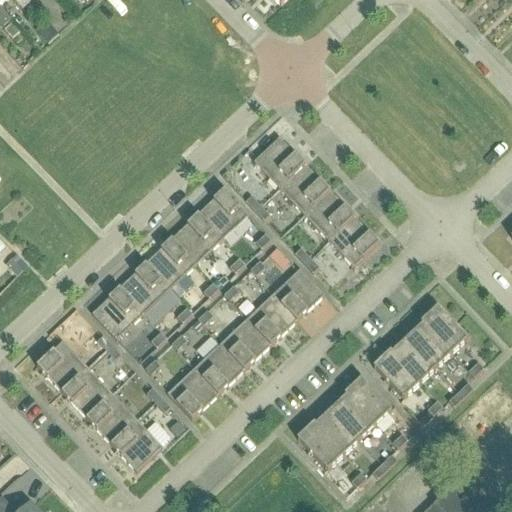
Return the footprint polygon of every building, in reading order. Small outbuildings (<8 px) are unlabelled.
[(30,5),(24,0),(0,0),(0,8),(9,0),(11,0),(23,12),(30,5)] [(271,0),(281,10),(290,0),(271,0)] [(11,23),(0,10),(0,24),(4,29),(11,23)] [(254,167),(279,194),(305,169),(280,143),(254,167)] [(279,194),(304,220),(330,196),(305,169),(279,194)] [(249,220),(225,195),(198,220),(222,246),(249,220)] [(304,220),(329,246),(355,222),(330,196),(304,220)] [(246,207),(255,216),(261,211),(252,201),(246,207)] [(264,226),(265,226),(270,221),(261,211),(255,216),(264,226)] [(198,220),(172,245),(196,270),(222,246),(198,220)] [(380,249),(355,222),(329,246),(354,273),(380,249)] [(256,248),(262,254),(271,245),(266,239),(256,248)] [(170,295),(196,270),(172,245),(146,269),(170,295)] [(296,259),(305,269),(310,263),(301,254),(296,259)] [(319,273),(310,263),(305,269),(314,278),(319,273)] [(27,271),(20,264),(9,274),(16,282),(27,271)] [(230,273),(235,279),(245,270),(240,264),(230,273)] [(256,282),(266,273),(260,267),(251,276),(256,282)] [(146,269),(119,294),(144,320),(170,295),(146,269)] [(300,275),(273,300),(298,326),(325,301),(300,275)] [(204,298),(209,304),(219,295),(213,289),(204,298)] [(224,300),(230,306),(239,297),(234,291),(224,300)] [(119,294),(93,319),(117,345),(144,320),(119,294)] [(272,350),(298,326),(273,300),(247,325),(272,350)] [(452,359),(468,344),(438,311),(421,327),(423,329),(423,328),(452,359)] [(178,323),(183,328),(193,319),(187,313),(178,323)] [(198,325),(204,331),(213,322),(208,316),(198,325)] [(245,375),(272,350),(247,325),(221,349),(245,375)] [(436,374),(452,359),(423,328),(423,329),(408,343),(436,374)] [(151,347),(157,353),(167,344),(161,338),(151,347)] [(98,347),(107,356),(113,351),(104,341),(98,347)] [(172,350),(177,356),(187,347),(181,341),(172,350)] [(421,388),(436,374),(408,343),(392,357),(392,358),(421,388)] [(37,371),(62,398),(88,374),(63,347),(37,371)] [(219,400),(245,375),(221,349),(195,374),(219,400)] [(113,351),(107,356),(116,366),(122,360),(113,351)] [(404,404),(421,388),(392,358),(392,357),(391,356),(374,372),(404,404)] [(151,380),(161,371),(155,365),(146,375),(151,380)] [(469,377),(475,383),(484,374),(479,368),(469,377)] [(88,374),(62,398),(87,424),(113,400),(88,374)] [(192,425),(219,400),(195,374),(168,399),(192,425)] [(376,431),(392,415),(362,383),(345,399),(346,401),(347,400),(376,431)] [(459,398),(464,403),(474,394),(468,389),(459,398)] [(147,399),(156,409),(162,403),(153,394),(147,399)] [(455,412),(464,403),(459,398),(449,407),(455,412)] [(87,424),(112,450),(138,426),(113,400),(87,424)] [(360,446),(376,431),(347,400),(346,401),(331,415),(360,446)] [(162,403),(156,409),(165,418),(171,413),(162,403)] [(428,416),(433,422),(443,413),(438,407),(428,416)] [(344,460),(360,446),(331,415),(316,429),(316,430),(344,460)] [(112,450),(137,477),(163,453),(138,426),(112,450)] [(178,426),(170,434),(177,441),(185,433),(178,426)] [(328,476),(344,460),(316,430),(316,429),(314,428),(297,443),(328,476)] [(393,449),(398,455),(408,446),(402,440),(393,449)] [(383,469),(388,475),(398,466),(392,460),(383,469)] [(378,484),(388,475),(383,469),(373,478),(378,484)] [(352,487),(357,493),(367,484),(361,478),(352,487)] [(477,511),(453,484),(420,511),(477,511)]
